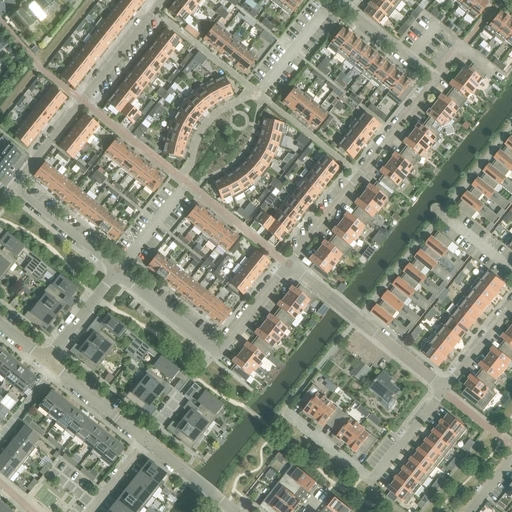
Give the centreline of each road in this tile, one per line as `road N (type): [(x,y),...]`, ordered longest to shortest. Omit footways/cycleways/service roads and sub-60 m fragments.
road 1 (residential): [(162,0),(15,186),(117,269)]
road 2 (residential): [(117,269),(217,349),(288,264)]
road 3 (residential): [(288,264),(434,79)]
road 4 (residential): [(292,416),(371,478),(445,389)]
road 5 (residential): [(445,389),(288,264)]
road 6 (residential): [(144,440),(44,359)]
road 7 (residential): [(434,79),(339,0)]
